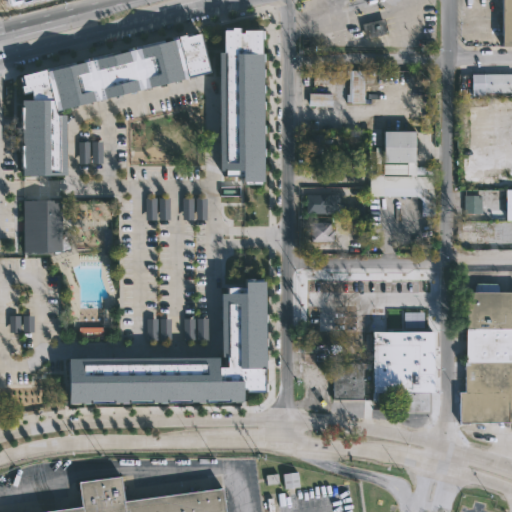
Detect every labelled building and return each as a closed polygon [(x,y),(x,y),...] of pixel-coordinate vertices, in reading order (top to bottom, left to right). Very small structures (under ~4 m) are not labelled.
[(511,0),(511,45),(499,45),(499,0),(511,0)] [(386,32),(363,37),(360,23),(383,17),(386,32)] [(220,27),(220,52),(217,52),(218,169),(238,169),(238,183),(262,183),(262,29),(240,29),(240,27),(220,27)] [(18,76),(17,175),(63,175),(64,109),(208,72),(198,30),(18,76)] [(363,70),(362,103),(345,102),(345,93),(347,93),(347,78),(345,78),(345,69),(363,70)] [(511,73),(511,92),(482,92),(482,73),(511,73)] [(331,93),(330,107),(306,106),(307,92),(331,93)] [(413,132),(413,143),(417,143),(417,151),(413,151),(413,161),(382,160),(382,129),(413,129),(413,132)] [(342,134),(342,144),(331,144),(330,153),(311,153),(311,148),(308,148),(308,140),(311,140),(311,134),(342,134)] [(89,163),(88,142),(77,142),(78,163),(89,163)] [(91,163),(101,163),(102,142),(92,142),(91,163)] [(511,219),(503,219),(504,189),(511,189),(511,219)] [(338,202),(352,207),(352,204),(362,204),(362,213),(352,213),(338,206),(338,213),(304,213),(304,194),(338,194),(338,202)] [(464,214),(481,213),(481,195),(463,195),(464,214)] [(156,219),(155,198),(145,199),(145,220),(156,219)] [(158,220),(169,219),(169,198),(158,198),(158,220)] [(181,198),(182,220),(192,219),(192,198),(181,198)] [(19,202),(60,202),(61,253),(19,253),(19,202)] [(331,222),(331,224),(335,224),(335,230),(333,230),(333,240),(310,240),(310,221),(331,222)] [(66,355),(218,355),(219,285),(242,286),(242,277),(264,277),(263,390),(243,390),(243,401),(66,400),(66,355)] [(496,286),(496,291),(511,291),(511,422),(458,422),(457,392),(462,392),(462,362),(463,362),(465,291),(472,291),(472,285),(475,283),(494,283),(496,286)] [(431,387),(431,412),(402,412),(402,392),(379,391),(379,399),(370,399),(370,330),(431,330),(431,387)] [(361,399),(330,399),(331,362),(362,362),(361,399)] [(284,488),(299,487),(297,472),(282,474),(284,488)] [(52,511),(79,509),(76,478),(122,473),(126,501),(218,490),(220,511),(52,511)]
